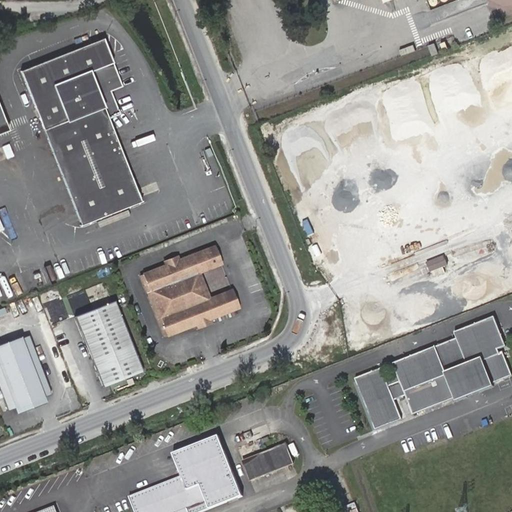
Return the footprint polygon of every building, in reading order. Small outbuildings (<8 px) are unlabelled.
[(122,86),(103,39),(21,71),(80,225),(141,202),(108,118),(120,114),(111,91),(122,86)] [(0,133),(8,130),(0,109),(0,133)] [(10,143),(3,145),(7,155),(13,153),(10,143)] [(165,335),(195,324),(208,319),(237,308),(230,290),(206,299),(197,273),(219,264),(213,246),(185,257),(172,262),(141,274),(165,335)] [(171,258),(172,262),(185,257),(183,253),(171,258)] [(429,261),(433,270),(450,264),(447,255),(429,261)] [(162,336),(165,335),(141,274),(138,275),(162,336)] [(114,301),(75,317),(103,386),(142,371),(114,301)] [(375,431),(402,420),(394,401),(406,397),(413,416),(454,400),(455,404),(494,389),(492,385),(511,376),(511,375),(503,352),(499,354),(498,351),(506,348),(494,318),(454,334),(456,339),(392,365),(398,378),(399,382),(388,386),(387,382),(381,368),(354,379),(375,431)] [(208,319),(195,324),(196,327),(209,322),(208,319)] [(29,335),(0,345),(0,389),(7,409),(14,406),(42,396),(50,393),(29,335)] [(387,382),(388,386),(399,382),(398,378),(387,382)] [(42,396),(14,406),(17,412),(45,402),(42,396)] [(219,435),(174,454),(182,476),(130,496),(135,511),(182,511),(188,510),(188,511),(201,511),(242,496),(219,435)] [(287,443),(243,461),(251,481),(294,464),(287,443)] [(340,508),(341,511),(357,505),(356,502),(340,508)]
